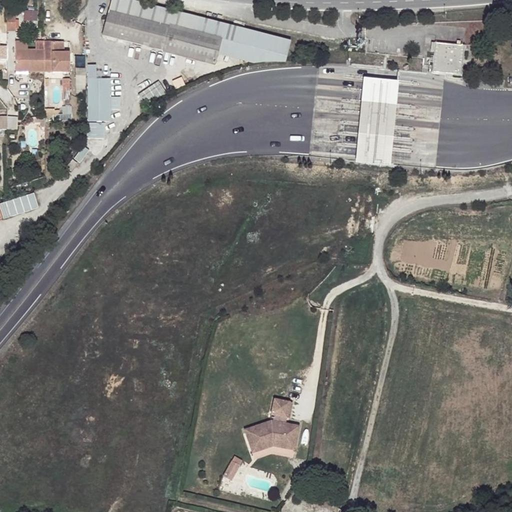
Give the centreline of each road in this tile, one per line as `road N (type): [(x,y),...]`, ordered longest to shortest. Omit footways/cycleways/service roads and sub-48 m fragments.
road 1 (motorway): [(511,100),(293,87),(204,100),(158,128),(104,182),(0,320)]
road 2 (motorway): [(0,342),(110,204),(157,165),(204,143),(313,128),(511,139)]
road 3 (residential): [(383,275),(382,240),(403,209),(511,191)]
